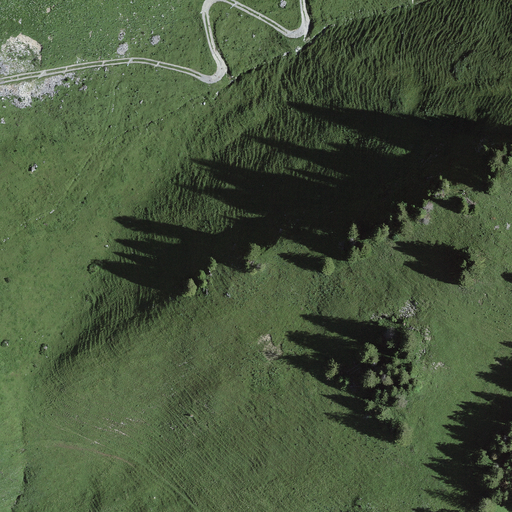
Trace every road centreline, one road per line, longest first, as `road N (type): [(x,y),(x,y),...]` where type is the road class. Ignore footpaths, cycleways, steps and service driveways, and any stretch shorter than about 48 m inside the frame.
road 1 (track): [(0,81),(115,63),(216,78),(202,15),(209,0)]
road 2 (track): [(218,0),(243,7),(286,38),(302,31),(302,0)]
